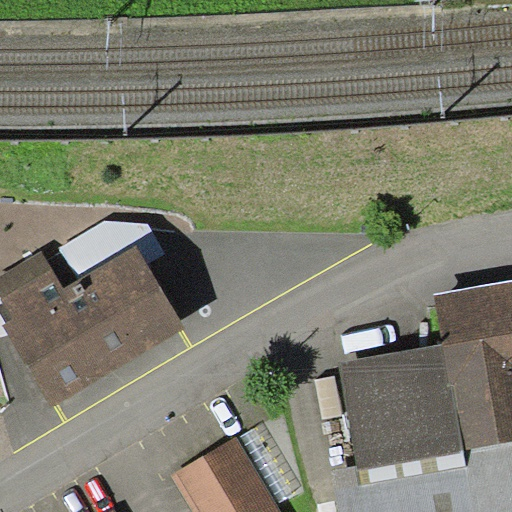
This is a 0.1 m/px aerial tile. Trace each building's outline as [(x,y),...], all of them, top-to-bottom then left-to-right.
[(105,221),(46,257),(64,288),(135,245),(146,264),(165,254),(148,223),(105,221)] [(46,257),(42,251),(0,275),(0,295),(14,318),(4,324),(53,406),(185,328),(146,264),(135,245),(64,288),(46,257)] [(444,341),(340,359),(358,463),(333,467),(340,511),(511,511),(511,278),(435,291),(444,341)] [(264,421),(239,436),(280,502),(304,487),(264,421)] [(282,511),(236,436),(172,475),(194,511),(282,511)]
